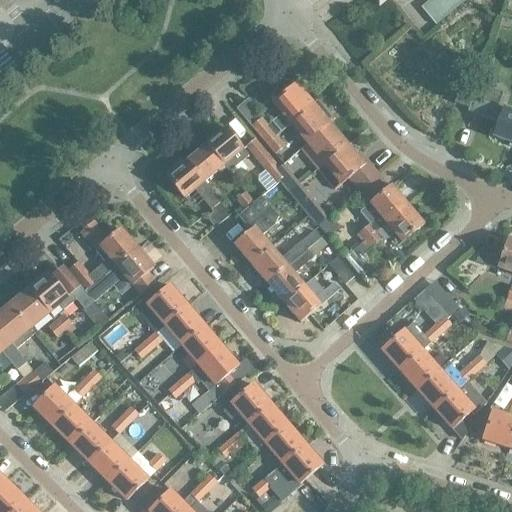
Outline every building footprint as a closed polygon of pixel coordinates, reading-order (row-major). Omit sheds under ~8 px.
[(431,0),(421,8),(436,26),(467,0),(431,0)] [(511,112),(509,112),(497,108),(503,94),(478,85),(468,112),(499,124),(494,138),(511,144),(511,112)] [(276,137),(291,125),(314,106),(296,86),(274,105),(282,115),(267,127),(262,120),(264,118),(249,101),(237,111),(251,128),(252,128),(266,146),(276,137)] [(314,106),(291,125),(307,145),(330,126),(324,119),(329,115),(318,102),(314,106)] [(324,165),(347,146),(330,126),(307,145),(324,165)] [(247,155),(243,151),(227,130),(206,147),(224,168),(228,173),(229,173),(235,180),(246,170),(240,162),(247,155)] [(276,137),(266,146),(275,157),(285,148),(276,137)] [(285,177),(273,163),(255,140),(246,148),(277,184),(285,177)] [(364,167),(347,146),(324,165),(317,172),(334,192),(349,179),(360,192),(378,176),(367,164),(364,167)] [(224,168),(206,147),(188,163),(210,189),(222,179),(218,174),(224,168)] [(210,189),(188,163),(168,179),(185,200),(195,191),(213,214),(207,219),(215,228),(230,216),(220,203),(221,203),(209,189),(210,189)] [(271,248),(262,238),(281,221),(271,209),(290,194),(280,183),(262,197),(253,205),(244,212),(238,217),(250,233),(234,246),(250,265),(271,248)] [(387,225),(408,207),(392,187),(370,206),(380,217),(357,237),(363,244),(387,225)] [(244,212),(253,205),(245,195),(236,201),(244,212)] [(370,270),(361,261),(371,252),(370,251),(382,241),(384,243),(394,234),(403,244),(424,226),(408,207),(387,225),(363,244),(363,245),(354,252),(344,260),(360,279),(370,270)] [(112,239),(109,241),(94,224),(85,232),(81,235),(105,263),(89,277),(80,266),(71,274),(81,287),(80,288),(85,294),(105,277),(116,268),(138,250),(121,231),(112,239)] [(281,260),(271,248),(250,265),(267,285),(321,240),(314,232),(281,260)] [(304,288),(294,275),(327,248),(321,240),(267,285),(284,305),(304,288)] [(511,273),(511,242),(508,242),(499,269),(511,273)] [(105,277),(85,294),(93,303),(113,287),(114,288),(125,279),(132,287),(141,297),(156,284),(148,274),(154,269),(138,250),(116,268),(105,277)] [(500,256),(481,250),(476,264),(495,270),(500,256)] [(345,286),(354,279),(337,259),(328,267),(345,286)] [(93,303),(85,294),(80,288),(71,295),(68,298),(52,279),(50,276),(30,292),(49,314),(58,306),(59,305),(64,311),(76,301),(84,310),(92,304),(93,303)] [(339,292),(333,285),(324,292),(313,280),(304,288),(284,305),(301,324),(339,292)] [(165,327),(188,308),(170,287),(147,307),(165,327)] [(511,287),(511,288),(507,301),(503,310),(511,313),(511,287)] [(49,314),(30,292),(12,307),(30,329),(49,314)] [(435,303),(449,319),(459,310),(445,295),(435,303)] [(381,352),(399,373),(422,353),(431,345),(451,326),(447,321),(449,319),(435,303),(424,313),(436,327),(424,337),(415,345),(404,333),(381,352)] [(11,345),(16,351),(35,336),(30,329),(12,307),(0,316),(0,332),(11,345)] [(188,308),(165,327),(182,347),(204,328),(188,308)] [(469,316),(463,310),(454,317),(460,324),(469,316)] [(56,322),(65,333),(72,327),(63,316),(56,322)] [(65,333),(56,322),(48,329),(57,340),(65,333)] [(204,328),(182,347),(198,367),(221,348),(204,328)] [(34,373),(16,351),(11,345),(0,332),(0,353),(1,353),(24,381),(17,387),(24,397),(43,383),(34,373)] [(144,344),(151,352),(162,343),(155,335),(144,344)] [(71,360),(78,368),(97,353),(90,344),(71,360)] [(141,361),(151,352),(144,344),(134,353),(128,346),(114,358),(124,369),(137,358),(141,361)] [(439,372),(417,392),(434,411),(466,382),(486,365),(495,357),(504,349),(493,346),(460,375),(457,372),(447,381),(439,372)] [(230,375),(238,368),(221,348),(198,367),(177,385),(180,389),(184,385),(187,389),(205,374),(216,387),(205,397),(212,406),(237,384),(230,375)] [(511,351),(504,349),(495,357),(509,372),(511,367),(511,351)] [(58,363),(65,357),(62,353),(56,353),(52,356),(58,363)] [(422,353),(399,373),(417,392),(439,372),(448,364),(440,355),(431,363),(422,353)] [(34,373),(43,383),(53,374),(46,364),(34,373)] [(74,391),(82,399),(102,380),(93,371),(74,391)] [(466,382),(434,411),(452,431),(474,412),(477,414),(488,405),(466,382)] [(177,385),(168,392),(159,400),(162,403),(160,405),(167,413),(179,402),(176,399),(187,389),(184,385),(180,389),(177,385)] [(249,426),(271,407),(254,386),(223,412),(230,421),(239,414),(249,426)] [(34,409),(53,428),(74,407),(65,399),(55,388),(53,390),(34,409)] [(197,395),(176,412),(187,426),(209,409),(197,395)] [(71,447),(92,425),(74,407),(53,428),(71,447)] [(249,426),(265,446),(288,426),(271,407),(249,426)] [(71,447),(89,465),(110,444),(139,416),(131,409),(130,408),(103,436),(92,425),(71,447)] [(508,450),(511,438),(511,419),(492,413),(483,441),(508,450)] [(282,465),(305,446),(288,426),(265,446),(282,465)] [(201,433),(188,445),(198,456),(211,444),(201,433)] [(218,451),(226,460),(246,443),(239,434),(218,451)] [(110,444),(89,465),(108,483),(129,462),(135,457),(127,449),(121,454),(110,444)] [(305,446),(282,465),(252,491),(259,499),(279,481),(282,484),(291,476),(300,486),(322,467),(305,446)] [(156,473),(166,463),(159,456),(149,466),(156,473)] [(129,462),(108,483),(127,502),(148,481),(129,462)] [(230,471),(222,463),(221,462),(215,468),(223,477),(230,471)] [(188,511),(189,511),(217,484),(210,476),(181,504),(170,493),(150,511),(188,511)] [(8,485),(0,492),(0,511),(14,511),(25,502),(8,485)] [(213,511),(221,498),(211,492),(199,511),(213,511)] [(264,511),(273,511),(277,508),(270,499),(261,508),(264,511)] [(35,511),(25,502),(14,511),(35,511)]
